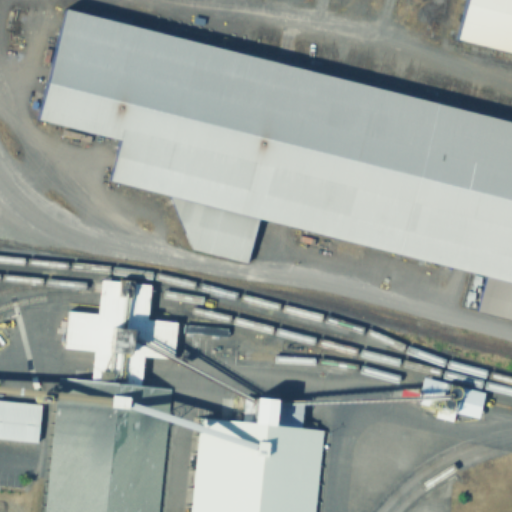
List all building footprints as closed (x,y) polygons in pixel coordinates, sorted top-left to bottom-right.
[(511,321),(478,313),(488,274),(259,215),(246,262),(195,249),(170,197),(102,180),(111,144),(31,123),(63,0),(511,117),(511,321)] [(511,0),(511,52),(457,38),(466,0),(511,0)] [(151,285),(147,319),(177,322),(174,358),(143,355),(142,368),(141,385),(172,388),(169,415),(159,511),(47,511),(61,378),(92,380),(93,364),(95,347),(64,344),(68,309),(97,311),(102,281),(151,285)] [(212,332),(212,324),(179,323),(178,331),(212,332)] [(485,392),(479,417),(456,412),(454,421),(437,417),(439,408),(417,403),(419,396),(424,377),(485,392)] [(304,403),(301,427),(324,430),(315,511),(191,511),(201,418),(252,423),(255,398),(304,403)] [(0,404),(43,409),(39,446),(0,442),(0,404)]
